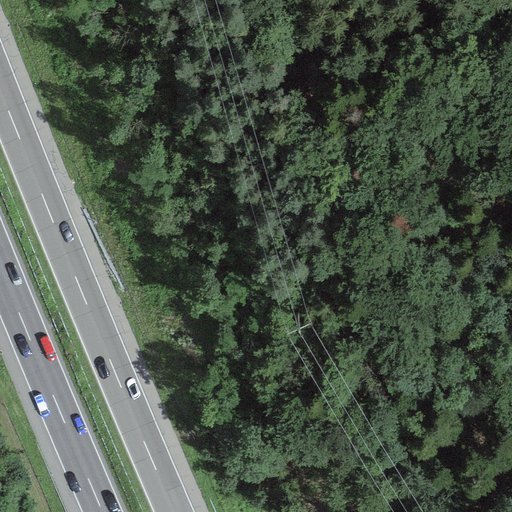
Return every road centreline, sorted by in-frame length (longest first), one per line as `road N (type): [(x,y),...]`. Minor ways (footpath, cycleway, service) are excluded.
road 1 (motorway): [(174,511),(0,88)]
road 2 (track): [(282,0),(330,75),(511,58)]
road 3 (motorway): [(0,265),(102,511)]
